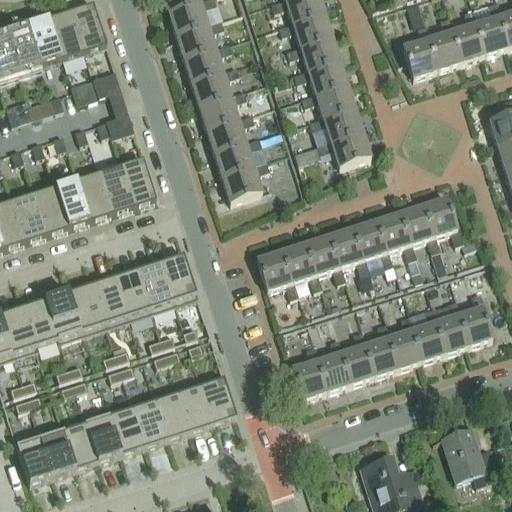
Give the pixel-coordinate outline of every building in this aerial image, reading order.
[(282,0),(285,9),(286,12),(317,2),(316,0),(282,0)] [(286,12),(285,9),(272,13),(275,23),(288,19),(293,33),(293,35),(325,25),(317,2),(286,12)] [(209,36),(208,34),(203,19),(216,15),(213,5),(198,10),(199,12),(168,22),(176,46),(209,36)] [(511,11),(511,20),(500,24),(497,25),(507,57),(511,55),(511,6),(511,7),(511,11)] [(420,21),(417,11),(406,15),(409,24),(420,21)] [(491,27),(477,32),(473,33),(484,65),(507,57),(497,25),(500,24),(496,11),(487,14),(491,27)] [(92,13),(70,20),(84,62),(106,55),(92,13)] [(450,40),(460,72),(484,65),(473,33),(477,32),(473,19),(463,22),(467,35),(453,39),(450,40)] [(62,69),(84,62),(70,20),(48,27),(62,69)] [(296,42),(300,56),(301,58),(332,48),(325,25),(293,35),(293,33),(280,37),(283,46),(296,42)] [(426,48),(437,80),(460,72),(450,40),(453,39),(449,26),(440,29),(445,42),(429,47),(426,48)] [(48,27),(27,34),(40,76),(62,69),(48,27)] [(209,36),(176,46),(184,70),(217,59),(216,57),(211,43),(224,39),(221,30),(208,34),(209,36)] [(18,83),(40,76),(27,34),(5,41),(18,83)] [(412,87),(437,80),(426,48),(429,47),(425,34),(416,37),(420,50),(402,55),(412,87)] [(5,41),(0,42),(0,88),(18,83),(5,41)] [(303,66),(308,81),(309,83),(340,73),(332,48),(301,58),(300,56),(287,60),(290,70),(303,66)] [(217,59),(184,70),(191,93),(224,83),(223,81),(219,66),(231,62),(228,53),(216,57),(217,59)] [(311,90),(315,104),(316,107),(348,96),(340,73),(309,83),(308,81),(295,85),(298,94),(311,90)] [(236,77),(223,81),(224,83),(191,93),(199,117),(231,107),(231,105),(226,91),(239,87),(236,77)] [(118,102),(112,83),(103,86),(108,105),(118,102)] [(73,115),(95,109),(90,90),(67,97),(73,115)] [(318,113),(323,128),(324,130),(355,120),(348,96),(316,107),(315,104),(302,109),(305,117),(318,113)] [(244,101),(231,105),(231,107),(199,117),(206,141),(239,131),(238,129),(233,115),(246,110),(244,101)] [(47,111),(52,124),(61,121),(56,108),(47,111)] [(31,131),(41,128),(36,114),(26,118),(31,131)] [(2,119),(8,138),(18,135),(11,116),(2,119)] [(363,143),(355,120),(324,130),(323,128),(310,132),(313,141),(326,136),(330,151),(331,153),(363,143)] [(511,122),(488,130),(496,154),(511,149),(511,122)] [(108,150),(131,143),(126,125),(103,131),(103,132),(107,146),(108,150)] [(251,125),(238,129),(239,131),(206,141),(214,164),(246,154),(246,152),(241,138),(254,134),(251,125)] [(98,149),(107,146),(103,132),(94,135),(98,149)] [(73,143),(77,156),(86,153),(81,140),(73,143)] [(331,153),(330,151),(317,155),(320,164),(333,160),(338,177),(370,166),(363,143),(331,153)] [(51,150),(55,163),(64,160),(60,147),(51,150)] [(258,148),(246,152),(246,154),(214,164),(222,188),(254,178),(253,176),(249,161),(261,157),(258,148)] [(511,149),(496,154),(504,178),(511,175),(511,149)] [(29,157),(34,170),(42,167),(38,154),(29,157)] [(318,166),(315,157),(293,164),(296,173),(318,166)] [(8,164),(12,177),(21,175),(17,161),(8,164)] [(142,167),(120,174),(133,216),(155,209),(142,167)] [(266,172),(253,176),(254,178),(222,188),(230,212),(261,202),(256,185),(269,181),(266,172)] [(133,216),(120,174),(98,181),(111,223),(133,216)] [(98,181),(76,189),(90,230),(111,223),(98,181)] [(90,230),(76,189),(54,196),(68,237),(90,230)] [(54,196),(32,203),(46,244),(68,237),(54,196)] [(24,251),(46,244),(32,203),(10,210),(24,251)] [(456,238),(446,207),(422,215),(432,246),(436,245),(450,241),(454,254),(463,251),(458,237),(456,238)] [(10,210),(0,213),(0,252),(2,258),(24,251),(10,210)] [(432,246),(422,215),(398,222),(409,254),(412,253),(426,248),(437,284),(447,280),(436,245),(432,246)] [(385,261),(388,260),(402,256),(406,270),(416,267),(412,253),(409,254),(398,222),(375,230),(385,261)] [(361,269),(364,268),(378,263),(383,277),(392,274),(388,260),(385,261),(375,230),(351,237),(361,269)] [(351,237),(328,245),(338,277),(341,276),(355,271),(359,285),(369,282),(364,268),(361,269),(351,237)] [(328,245),(304,252),(315,285),(317,284),(332,279),(336,292),(345,290),(341,276),(338,277),(328,245)] [(304,252),(281,260),(291,292),(294,291),(308,286),(313,300),(321,297),(317,284),(315,285),(304,252)] [(298,305),(294,291),(291,292),(281,260),(256,268),(267,300),(284,294),(289,308),(298,305)] [(189,283),(183,263),(160,271),(174,315),(196,307),(197,307),(193,294),(189,283)] [(160,271),(137,278),(151,322),(174,315),(160,271)] [(137,278),(114,285),(128,330),(151,322),(137,278)] [(411,281),(414,291),(422,289),(419,279),(411,281)] [(114,285),(91,293),(105,337),(128,330),(114,285)] [(68,300),(82,345),(105,337),(91,293),(68,300)] [(68,300),(45,308),(58,347),(60,347),(61,351),(82,345),(68,300)] [(475,317),(460,322),(457,323),(467,356),(492,348),(482,317),(484,316),(479,302),(470,305),(475,317)] [(22,315),(36,359),(37,359),(36,354),(58,347),(45,308),(22,315)] [(433,330),(444,363),(467,356),(457,323),(460,322),(456,309),(447,312),(451,324),(437,329),(433,330)] [(22,315),(0,322),(0,326),(12,362),(13,367),(36,359),(22,315)] [(410,338),(421,371),(444,363),(433,330),(437,329),(433,317),(423,320),(427,333),(413,337),(410,338)] [(403,340),(389,345),(386,346),(397,378),(421,371),(410,338),(413,337),(409,325),(399,328),(403,340)] [(0,371),(13,367),(12,362),(0,326),(0,371)] [(380,348),(366,353),(363,354),(373,386),(397,378),(386,346),(389,345),(384,332),(376,335),(380,348)] [(194,336),(182,340),(185,350),(197,345),(194,336)] [(356,356),(342,361),(339,361),(350,394),(373,386),(363,354),(366,353),(361,340),(352,343),(356,356)] [(174,353),(171,343),(159,347),(162,357),(174,353)] [(150,361),(162,357),(159,347),(147,351),(150,361)] [(333,363),(318,368),(316,369),(326,401),(350,394),(339,361),(342,361),(338,348),(329,351),(333,363)] [(190,365),(202,361),(199,351),(187,355),(190,365)] [(302,409),(326,401),(316,369),(318,368),(314,356),(305,358),(309,371),(291,377),(302,409)] [(126,358),(114,362),(117,371),(129,367),(126,358)] [(176,359),(164,363),(167,372),(179,368),(176,359)] [(105,375),(117,371),(114,362),(102,366),(105,375)] [(164,363),(152,367),(155,376),(167,372),(164,363)] [(131,373),(119,377),(122,387),(134,383),(131,373)] [(67,378),(70,387),(82,383),(79,374),(67,378)] [(119,377),(107,381),(110,391),(122,387),(119,377)] [(55,381),(58,391),(70,387),(67,378),(55,381)] [(199,390),(213,434),(236,426),(222,382),(220,383),(199,390)] [(33,388),(21,392),(24,401),(36,398),(33,388)] [(84,389),(72,393),(75,402),(87,398),(84,389)] [(190,441),(213,434),(199,390),(175,397),(190,441)] [(9,396),(12,406),(24,401),(21,392),(9,396)] [(75,402),(72,393),(60,397),(63,406),(75,402)] [(167,449),(190,441),(175,397),(152,405),(167,449)] [(38,403),(26,407),(29,417),(41,413),(38,403)] [(144,456),(167,449),(152,405),(151,405),(152,410),(131,417),(144,456)] [(17,421),(29,417),(26,407),(14,411),(17,421)] [(144,456),(131,417),(108,424),(121,464),(144,456)] [(98,471),(121,464),(108,424),(85,432),(98,471)] [(75,479),(98,471),(85,432),(63,439),(62,434),(60,435),(75,479)] [(52,486),(75,479),(60,435),(37,442),(52,486)] [(470,439),(432,451),(432,452),(442,449),(455,491),(472,486),(475,496),(499,488),(489,458),(478,461),(470,439)] [(28,494),(52,486),(37,442),(14,450),(28,494)] [(503,454),(494,456),(497,465),(506,463),(503,454)] [(392,466),(360,477),(369,504),(374,502),(376,511),(422,511),(415,488),(400,492),(392,466)] [(415,489),(422,511),(432,511),(425,486),(415,489)]
